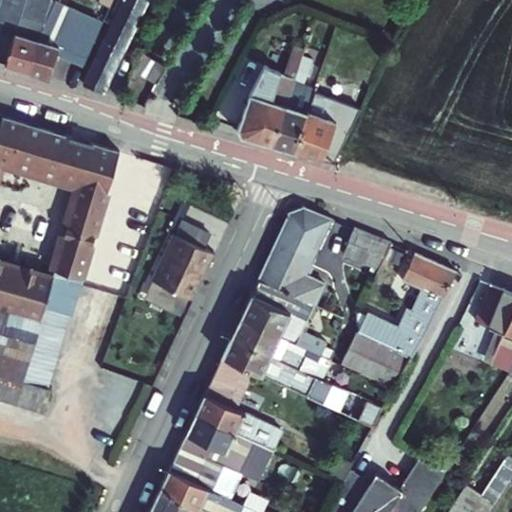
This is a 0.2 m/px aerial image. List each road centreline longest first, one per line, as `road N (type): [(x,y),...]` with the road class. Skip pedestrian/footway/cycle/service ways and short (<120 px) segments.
road 1 (residential): [(276,173),(127,511)]
road 2 (secondary): [(0,87),(276,173)]
road 3 (secondary): [(276,173),(511,242)]
